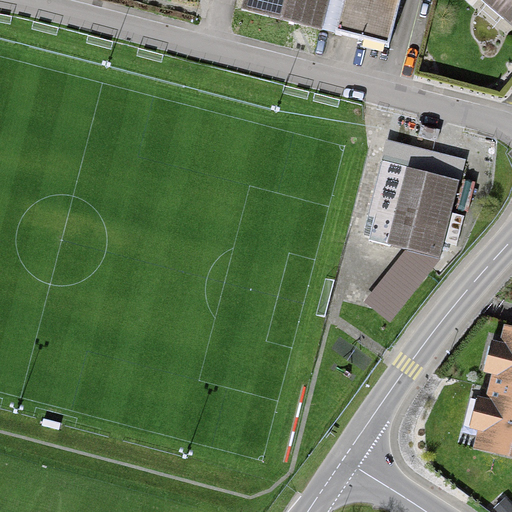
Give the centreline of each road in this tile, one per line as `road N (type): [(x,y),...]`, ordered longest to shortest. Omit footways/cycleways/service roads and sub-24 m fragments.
road 1 (residential): [(511,130),(10,0)]
road 2 (tertiary): [(343,459),(444,316),(511,239)]
